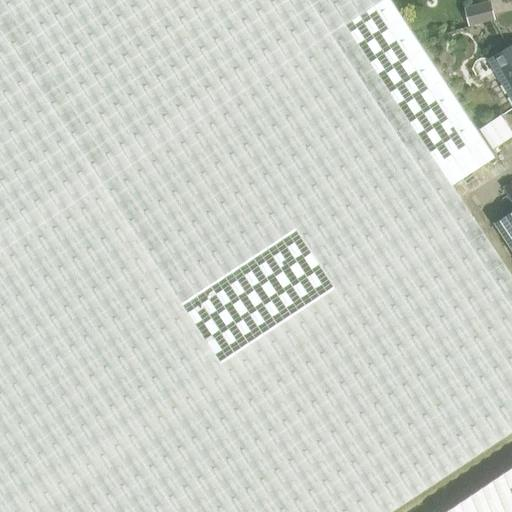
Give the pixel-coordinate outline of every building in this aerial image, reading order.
[(0,0),(0,240),(372,0),(0,0)] [(0,511),(386,511),(511,429),(511,274),(462,199),(452,185),(494,157),(393,0),(372,0),(0,240),(0,511)] [(468,25),(494,19),(490,2),(465,8),(468,25)] [(511,45),(488,59),(511,102),(511,45)] [(511,130),(502,114),(479,129),(493,149),(511,136),(511,130)] [(511,210),(494,223),(511,250),(511,210)] [(511,511),(511,465),(441,511),(511,511)]
